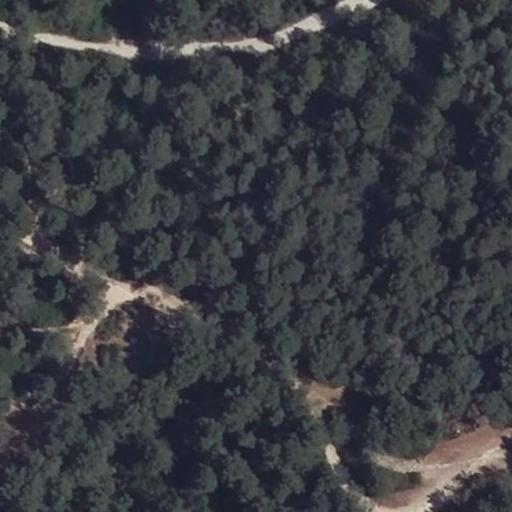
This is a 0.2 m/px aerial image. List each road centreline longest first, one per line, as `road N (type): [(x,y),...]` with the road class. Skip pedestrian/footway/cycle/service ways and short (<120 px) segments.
road 1 (track): [(511,449),(428,500),(362,494),(316,415),(268,356),(86,280),(41,384)]
road 2 (track): [(0,9),(151,37),(369,0)]
